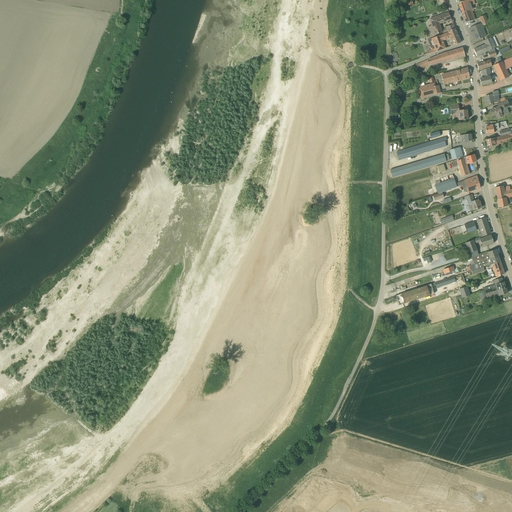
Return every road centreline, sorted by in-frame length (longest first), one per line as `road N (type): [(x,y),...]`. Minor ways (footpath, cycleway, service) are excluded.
road 1 (residential): [(317,434),(377,311),(387,73),(466,43)]
road 2 (unclassified): [(511,276),(490,210),(466,43)]
